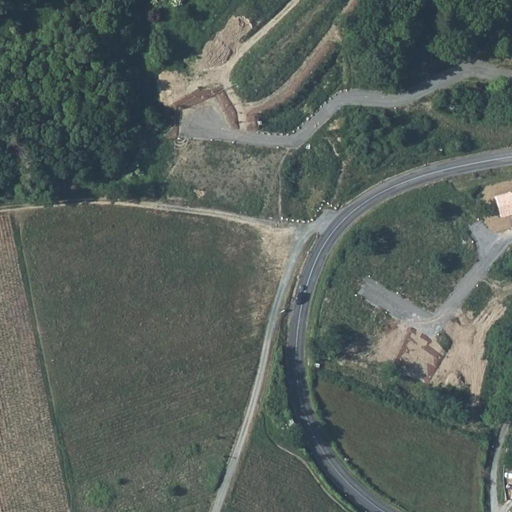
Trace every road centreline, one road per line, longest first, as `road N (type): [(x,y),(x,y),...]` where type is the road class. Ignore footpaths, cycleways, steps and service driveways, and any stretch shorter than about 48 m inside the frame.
road 1 (tertiary): [(335,227),(299,305),(299,390),(334,469),(383,511)]
road 2 (track): [(299,305),(268,352),(215,511)]
road 3 (residential): [(366,286),(433,326),(511,234)]
road 4 (tertiary): [(511,158),(385,189),(335,227)]
road 5 (track): [(353,0),(282,91),(238,109),(244,137)]
road 6 (track): [(0,210),(99,200),(154,204)]
road 7 (unclassified): [(154,204),(306,224)]
road 8 (unclassified): [(306,224),(268,352)]
